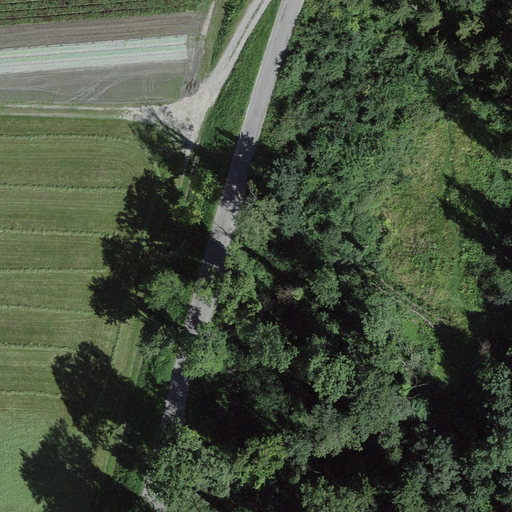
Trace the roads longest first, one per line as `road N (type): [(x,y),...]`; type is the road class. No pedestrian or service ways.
road 1 (track): [(106,511),(219,82),(269,0)]
road 2 (residential): [(302,0),(150,511)]
